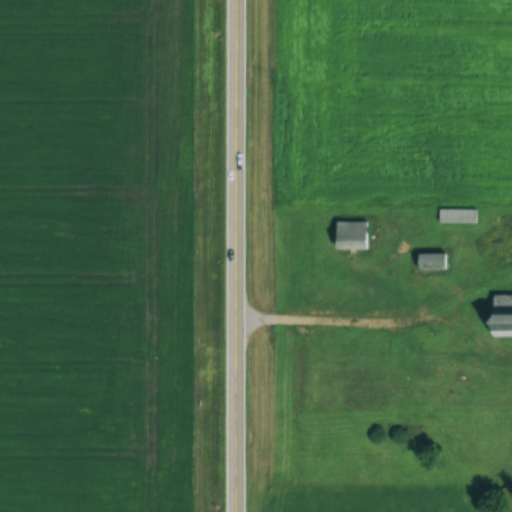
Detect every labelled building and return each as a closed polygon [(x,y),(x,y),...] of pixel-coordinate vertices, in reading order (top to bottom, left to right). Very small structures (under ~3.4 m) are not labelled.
[(435,206),(435,219),(475,220),(475,206),(435,206)] [(332,220),(332,247),(365,247),(365,220),(332,220)] [(411,252),(412,269),(444,268),(444,251),(411,252)] [(511,291),(489,291),(489,336),(511,336),(511,291)] [(337,378),(337,404),(380,404),(381,378),(337,378)]
